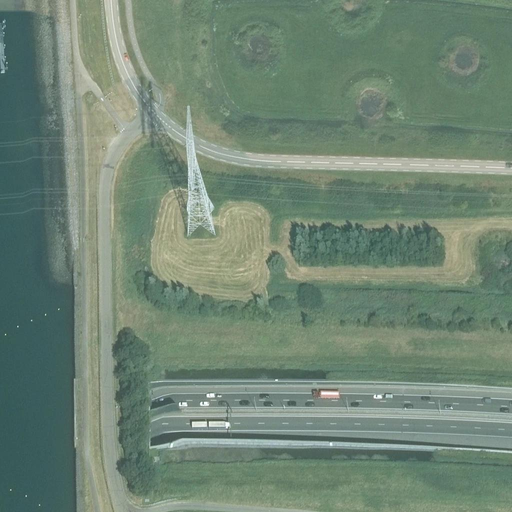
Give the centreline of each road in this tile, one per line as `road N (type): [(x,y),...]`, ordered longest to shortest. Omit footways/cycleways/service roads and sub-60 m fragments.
road 1 (motorway): [(0,427),(511,430)]
road 2 (motorway): [(511,405),(0,403)]
road 3 (tertiary): [(122,511),(108,430),(104,185),(117,147),(155,111)]
road 4 (tertiary): [(511,168),(265,163),(201,146),(155,111)]
road 5 (unclassified): [(270,511),(147,511)]
road 6 (tertiary): [(155,111),(126,71),(111,0)]
